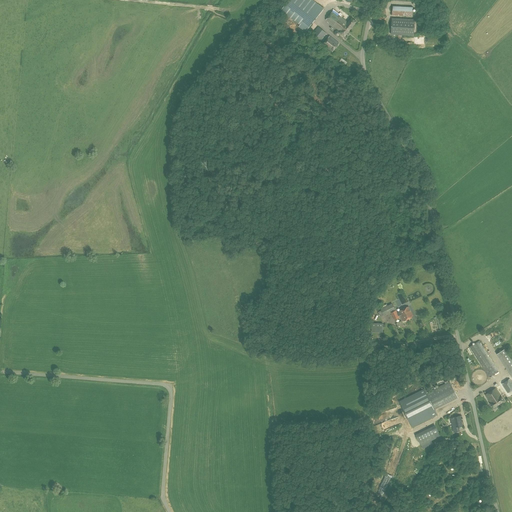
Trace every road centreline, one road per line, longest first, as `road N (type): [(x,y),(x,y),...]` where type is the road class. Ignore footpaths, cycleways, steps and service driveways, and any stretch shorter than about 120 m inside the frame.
road 1 (unclassified): [(497,511),(421,174),(363,68),(371,0)]
road 2 (unclassified): [(168,511),(162,490),(170,386),(0,372)]
road 3 (unknown): [(241,308),(244,338),(268,356),(338,359),(457,335)]
